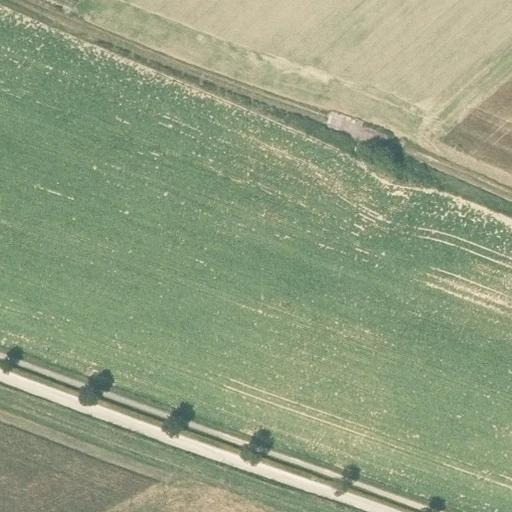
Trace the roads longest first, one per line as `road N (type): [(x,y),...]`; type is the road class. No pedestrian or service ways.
road 1 (track): [(511,199),(21,0)]
road 2 (track): [(0,375),(380,511)]
